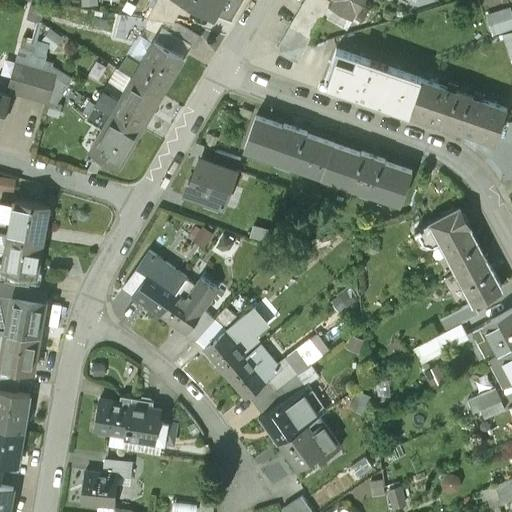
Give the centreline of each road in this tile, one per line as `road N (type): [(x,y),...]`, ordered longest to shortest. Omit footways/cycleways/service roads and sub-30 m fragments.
road 1 (residential): [(511,236),(493,199),(437,144),(216,75)]
road 2 (residential): [(87,319),(122,330),(164,361),(236,452),(241,482)]
road 3 (residential): [(87,319),(52,511)]
road 4 (residential): [(0,159),(141,200)]
road 5 (residential): [(216,75),(141,200)]
road 6 (residential): [(141,200),(87,319)]
